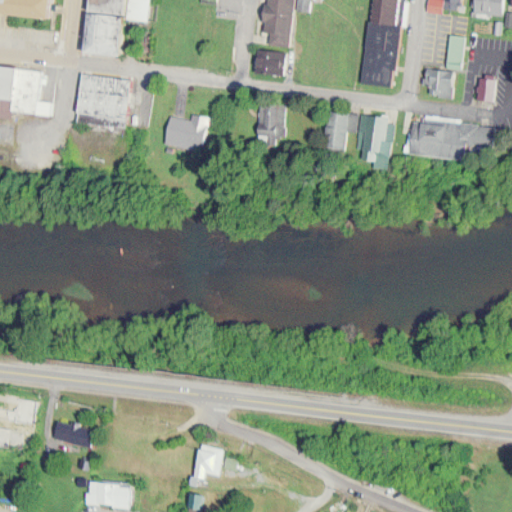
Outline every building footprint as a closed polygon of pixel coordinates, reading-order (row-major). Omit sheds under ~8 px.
[(2,0),(2,8),(64,15),(65,0),(2,0)] [(100,8),(100,0),(135,0),(134,12),(100,8)] [(268,41),(273,0),(299,0),(294,44),(268,41)] [(407,0),(405,22),(409,23),(404,69),(396,68),(395,80),(370,78),(377,0),(407,0)] [(471,0),(434,0),(433,8),(471,12),(471,0)] [(478,0),(477,20),(506,23),(508,0),(478,0)] [(99,12),(135,15),(132,51),(96,48),(99,12)] [(452,61),(455,31),(471,32),(467,63),(452,61)] [(263,46),(290,49),(287,71),(260,68),(263,46)] [(0,61),(0,107),(45,113),(51,68),(0,61)] [(84,110),(90,69),(139,76),(132,117),(84,110)] [(483,96),(486,75),(504,77),(501,98),(483,96)] [(261,97),(261,145),(290,145),(290,97),(261,97)] [(361,113),(393,119),(386,162),(364,158),(368,134),(358,132),(361,113)] [(420,119),(432,120),(433,114),(491,120),(487,158),(416,151),(420,119)] [(175,122),(195,127),(196,121),(215,126),(207,159),(168,150),(175,122)] [(44,398),(23,394),(21,407),(0,403),(0,404),(0,448),(10,450),(14,430),(22,432),(21,441),(35,444),(44,398)] [(94,447),(100,428),(64,416),(57,434),(94,447)] [(204,444),(227,449),(220,477),(197,471),(204,444)] [(201,511),(206,511),(213,493),(198,488),(191,509),(201,511)]
